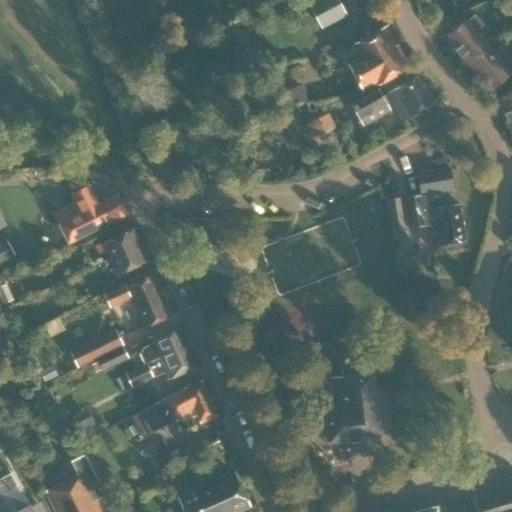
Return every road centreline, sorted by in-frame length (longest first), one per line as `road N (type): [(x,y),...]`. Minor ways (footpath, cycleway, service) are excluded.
road 1 (residential): [(269,511),(130,193),(304,188),(468,99)]
road 2 (unclassified): [(487,405),(473,335),(497,236),(502,169)]
road 3 (residential): [(353,511),(476,482)]
road 4 (unclassified): [(468,99),(399,0)]
